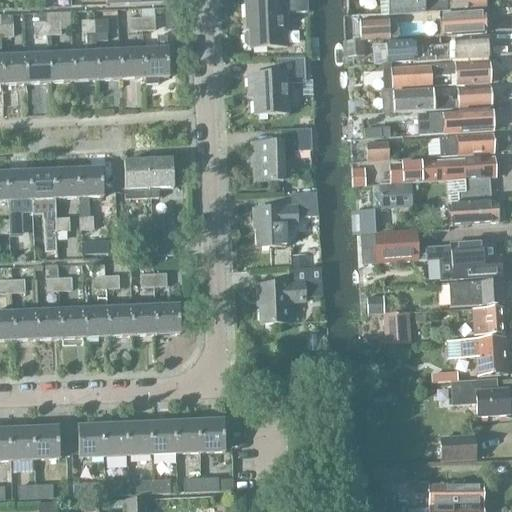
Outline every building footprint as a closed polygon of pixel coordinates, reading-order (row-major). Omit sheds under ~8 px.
[(44,0),(45,10),(58,9),(57,0),(44,0)] [(287,48),(286,15),(307,14),(306,0),(276,0),(277,3),(245,4),(246,22),(250,22),(250,33),(246,33),(244,36),(245,46),(247,48),(251,48),(251,50),(287,48)] [(387,0),(379,1),(380,18),(389,17),(389,16),(484,10),(483,0),(449,0),(450,3),(438,4),(438,0),(424,1),(423,0),(387,0)] [(439,17),(440,38),(486,35),(485,14),(439,17)] [(46,15),(33,16),(34,39),(47,38),(46,15)] [(47,38),(60,38),(59,15),(46,15),(47,38)] [(0,16),(0,31),(0,41),(14,40),(13,16),(0,16)] [(128,21),(129,34),(142,34),(141,20),(128,21)] [(141,20),(142,34),(155,33),(154,20),(141,20)] [(360,22),(361,42),(389,40),(388,20),(360,22)] [(72,56),(73,84),(97,83),(95,55),(94,36),(94,22),(80,23),(81,24),(81,37),(86,36),(86,55),(72,56)] [(94,22),(94,36),(108,35),(107,22),(94,22)] [(454,46),(415,48),(414,43),(386,45),(387,65),(415,63),(415,64),(487,59),(486,39),(454,42),(454,46)] [(143,52),(144,81),(168,80),(167,51),(143,52)] [(119,54),(120,82),(144,81),(143,52),(119,54)] [(95,55),(97,83),(120,82),(119,54),(95,55)] [(72,56),(48,57),(50,85),(73,84),(72,56)] [(48,57),(25,58),(26,86),(50,85),(48,57)] [(25,58),(2,59),(1,59),(2,87),(26,86),(25,58)] [(248,77),(249,92),(254,91),(255,117),(287,116),(286,85),(304,84),(304,61),(278,62),(278,76),(248,77)] [(432,88),(431,79),(455,78),(455,88),(488,86),(487,64),(431,67),(431,69),(391,71),(392,91),(432,88)] [(393,115),(433,112),(443,112),(490,109),(489,89),(457,91),(457,102),(451,103),(451,100),(432,99),(432,93),(392,95),(393,115)] [(430,117),(431,137),(455,136),(491,133),(490,113),(442,116),(442,117),(430,117)] [(381,130),(364,132),(365,141),(381,140),(381,130)] [(294,161),(293,154),(311,153),(310,132),(280,133),(280,145),(251,146),(252,159),(254,159),(255,185),(283,184),(282,162),(294,161)] [(459,139),(438,140),(440,160),(460,159),(460,158),(493,156),(492,136),(459,138),(459,139)] [(365,146),(367,164),(389,162),(388,145),(365,146)] [(388,166),(390,185),(495,180),(494,160),(388,166)] [(158,201),(158,191),(173,190),(172,162),(148,163),(149,191),(150,201),(158,201)] [(150,201),(149,191),(148,163),(124,164),(125,202),(150,201)] [(102,171),(77,172),(79,200),(78,200),(79,233),(93,232),(92,219),(88,219),(88,200),(103,199),(102,171)] [(55,201),(78,200),(79,200),(77,172),(54,173),(55,201)] [(31,203),(55,201),(54,173),(30,174),(31,203)] [(8,204),(31,203),(30,174),(6,175),(8,204)] [(411,186),(379,187),(381,211),(412,209),(411,186)] [(498,225),(498,221),(500,221),(503,218),(502,211),(499,209),(497,209),(497,204),(491,205),(490,191),(457,193),(458,207),(448,208),(449,228),(498,225)] [(297,227),(296,220),(318,220),(315,196),(290,197),(291,210),(284,210),(254,211),(255,224),(257,224),(258,250),(285,249),(285,227),(297,227)] [(379,235),(378,211),(361,212),(362,236),(379,235)] [(150,230),(152,259),(172,258),(172,245),(164,246),(162,216),(149,217),(150,230)] [(138,231),(150,230),(149,217),(137,218),(138,231)] [(68,220),(55,221),(56,234),(68,234),(68,220)] [(55,221),(43,221),(43,235),(56,234),(55,221)] [(9,236),(9,224),(0,223),(0,244),(8,244),(7,236),(9,236)] [(9,224),(9,236),(22,235),(21,223),(9,224)] [(416,233),(381,234),(381,262),(416,261),(416,233)] [(108,243),(84,244),(84,256),(108,256),(108,243)] [(499,259),(492,259),(491,243),(450,247),(450,250),(426,251),(427,263),(439,263),(441,288),(449,287),(454,287),(453,284),(500,279),(499,259)] [(45,281),(46,295),(58,294),(58,281),(57,271),(47,272),(48,281),(45,281)] [(304,304),(304,300),(322,300),(320,271),(287,273),(288,286),(258,288),(258,301),(261,301),(262,327),(290,325),(289,305),(304,304)] [(153,277),(154,290),(167,289),(166,276),(153,277)] [(154,290),(153,277),(140,277),(141,290),(154,290)] [(106,292),(119,292),(118,278),(105,279),(106,292)] [(93,293),(106,292),(105,279),(93,279),(93,293)] [(72,280),(58,281),(58,294),(72,294),(72,280)] [(449,287),(450,310),(502,305),(501,282),(454,287),(449,287)] [(11,283),(0,283),(0,295),(12,295),(11,283)] [(11,283),(12,295),(24,295),(24,283),(11,283)] [(60,306),(50,307),(50,313),(36,314),(37,342),(61,341),(60,313),(60,306)] [(381,307),(362,308),(362,317),(381,316),(381,307)] [(179,308),(154,309),(155,337),(180,336),(179,308)] [(154,309),(131,310),(132,338),(155,337),(154,309)] [(479,310),(480,337),(504,336),(502,309),(479,310)] [(131,310),(107,311),(108,339),(132,338),(131,310)] [(107,311),(83,312),(85,340),(108,339),(107,311)] [(83,312),(60,313),(61,341),(85,340),(83,312)] [(36,314),(13,315),(14,343),(37,342),(36,314)] [(0,343),(14,343),(13,315),(0,315),(0,343)] [(384,316),(385,347),(410,346),(407,315),(384,316)] [(476,360),(477,378),(506,376),(504,340),(481,341),(446,343),(447,361),(476,360)] [(284,382),(284,394),(306,393),(305,381),(284,382)] [(495,383),(451,386),(452,408),(476,406),(477,420),(509,418),(507,392),(496,393),(495,383)] [(284,394),(285,404),(306,403),(306,393),(284,394)] [(285,404),(285,415),(307,414),(306,403),(285,404)] [(285,415),(286,426),(307,425),(307,414),(285,415)] [(223,423),(199,424),(200,456),(225,454),(223,423)] [(199,424),(174,425),(176,457),(200,456),(199,424)] [(174,425),(150,426),(152,458),(176,457),(174,425)] [(286,426),(286,437),(308,436),(307,425),(286,426)] [(150,426),(126,427),(128,459),(152,458),(150,426)] [(126,427),(102,428),(104,460),(128,459),(126,427)] [(104,460),(102,428),(77,429),(79,461),(104,460)] [(58,430),(33,431),(34,462),(59,461),(58,430)] [(34,462),(33,431),(9,432),(10,463),(34,462)] [(0,463),(10,463),(9,432),(0,432),(0,463)] [(286,437),(287,448),(308,447),(308,436),(286,437)] [(439,441),(441,464),(475,463),(473,439),(439,441)] [(287,448),(287,459),(309,458),(308,447),(287,448)] [(287,459),(288,470),(309,468),(309,458),(287,459)] [(288,470),(288,480),(310,479),(309,468),(288,470)] [(377,468),(377,483),(405,482),(405,468),(377,468)] [(288,480),(289,491),(310,490),(310,479),(288,480)] [(185,494),(201,494),(201,481),(184,482),(185,494)] [(217,481),(201,481),(201,494),(218,493),(217,481)] [(153,483),(153,497),(171,496),(170,482),(153,483)] [(136,498),(153,497),(153,483),(135,483),(136,498)] [(105,485),(105,499),(123,498),(122,484),(105,485)] [(88,500),(105,499),(105,485),(87,485),(88,500)] [(35,488),(36,502),(53,501),(53,487),(35,488)] [(429,488),(429,508),(482,508),(482,487),(429,488)] [(19,503),(36,502),(35,488),(18,488),(19,503)] [(310,490),(289,491),(289,503),(311,502),(310,490)] [(390,510),(390,500),(373,501),(374,511),(390,510)] [(126,511),(144,511),(144,502),(126,502),(126,511)]
